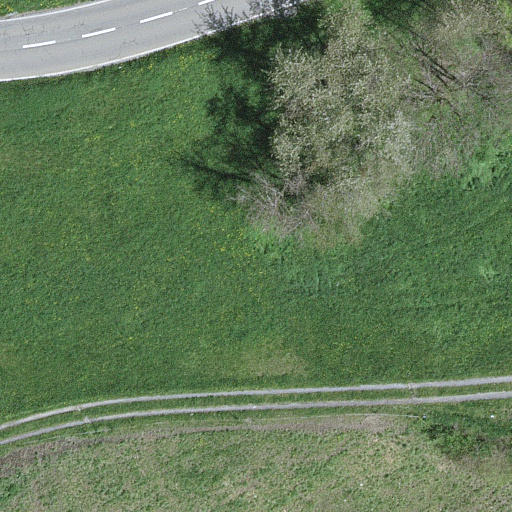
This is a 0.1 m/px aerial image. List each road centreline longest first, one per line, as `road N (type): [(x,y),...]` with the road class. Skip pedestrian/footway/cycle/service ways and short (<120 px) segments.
road 1 (track): [(0,440),(55,420),(169,405),(511,388)]
road 2 (tertiary): [(208,0),(109,30),(0,49)]
